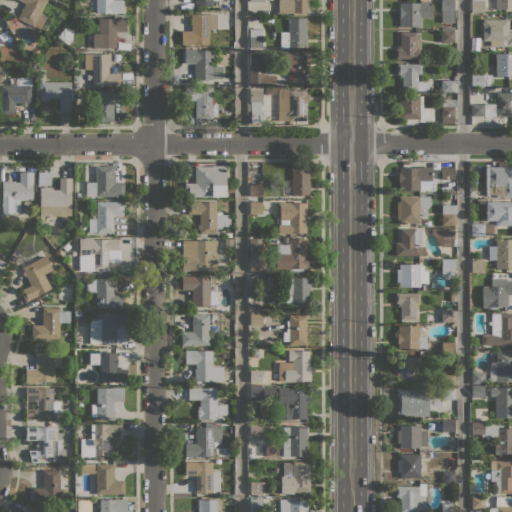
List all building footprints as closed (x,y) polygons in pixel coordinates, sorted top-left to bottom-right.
[(46,0),(39,13),(46,17),(39,29),(33,25),(32,26),(17,18),(25,3),(19,0),(46,0)] [(122,0),(122,12),(87,12),(87,0),(122,0)] [(278,0),(309,0),(309,13),(278,13),(278,0)] [(441,0),(453,0),(453,23),(441,23),(441,0)] [(483,0),(483,12),(471,12),(471,0),(483,0)] [(511,0),(511,9),(495,9),(495,0),(511,0)] [(398,3),(419,2),(419,1),(430,1),(430,4),(431,4),(431,17),(420,17),(420,26),(398,26),(398,3)] [(216,14),(216,29),(208,29),(208,44),(181,44),(181,31),(191,31),(191,14),(216,14)] [(125,18),(126,31),(115,31),(115,47),(92,48),(92,33),(98,33),(98,18),(125,18)] [(305,35),(306,35),(306,42),(305,42),(305,48),(279,48),(280,32),(288,32),(288,18),(305,18),(305,35)] [(511,45),(506,45),(506,42),(503,42),(503,45),(489,46),(489,40),(482,40),(482,19),(508,19),(508,31),(511,31),(511,45)] [(249,48),(249,35),(248,35),(248,28),(262,28),(262,35),(261,35),(261,48),(249,48)] [(453,30),(453,42),(441,42),(440,30),(453,30)] [(420,32),(419,48),(419,59),(395,59),(395,48),(397,48),(397,45),(400,45),(400,32),(420,32)] [(211,50),(211,66),(221,66),(221,78),(211,78),(212,79),(194,79),(194,63),(184,63),(184,50),(211,50)] [(495,53),(511,52),(511,75),(495,76),(495,53)] [(91,85),(91,69),(84,69),(84,53),(92,53),(92,54),(110,54),(110,66),(108,66),(108,73),(119,73),(119,85),(91,85)] [(248,53),(261,53),(261,64),(264,64),(264,75),(275,75),(275,87),(261,87),(261,88),(249,88),(248,53)] [(310,68),(308,68),(308,84),(291,84),(291,70),(285,70),(285,56),(290,56),(290,54),(309,54),(310,68)] [(396,63),(420,63),(420,74),(417,74),(417,81),(428,81),(428,91),(416,91),(416,90),(399,90),(399,77),(399,74),(396,74),(396,63)] [(471,75),(491,74),(491,85),(483,85),(483,86),(471,86),(471,75)] [(454,80),(454,92),(440,92),(440,80),(454,80)] [(70,81),(70,92),(72,92),(72,96),(71,96),(71,110),(59,110),(58,98),(48,98),(48,100),(39,100),(39,91),(38,91),(38,87),(39,87),(39,81),(70,81)] [(30,102),(13,102),(13,113),(0,113),(0,85),(30,85),(30,102)] [(211,103),(217,103),(217,116),(211,116),(211,118),(195,118),(195,101),(184,101),(184,86),(211,86),(211,103)] [(261,88),(261,123),(250,123),(250,109),(247,109),(247,102),(249,102),(249,88),(261,88)] [(122,90),(122,103),(112,104),(112,121),(96,121),(96,90),(122,90)] [(278,90),(305,90),(305,94),(309,94),(309,101),(305,101),(305,120),(277,120),(278,90)] [(495,104),(495,92),(511,92),(511,116),(470,116),(470,104),(495,104)] [(419,95),(422,95),(422,107),(433,107),(433,121),(418,122),(418,119),(398,119),(398,118),(396,118),(396,112),(399,112),(399,95),(419,95)] [(441,123),(441,99),(456,99),(455,106),(454,106),(454,118),(453,118),(453,123),(441,123)] [(398,181),(398,172),(396,172),(396,165),(402,165),(402,162),(418,162),(418,167),(431,167),(431,190),(398,190),(398,181)] [(441,167),(441,163),(451,163),(451,167),(453,167),(454,185),(441,185),(441,179),(437,179),(437,167),(441,167)] [(85,195),(85,182),(95,181),(95,166),(106,166),(106,165),(113,165),(114,182),(123,182),(124,196),(95,196),(95,195),(85,195)] [(194,165),(199,165),(199,166),(211,166),(211,165),(225,165),(226,196),(184,196),(184,182),(194,182),(194,165)] [(291,166),(308,165),(309,194),(291,195),(291,166)] [(485,166),(511,166),(511,196),(485,196),(485,198),(474,198),(474,189),(485,189),(485,166)] [(50,172),(50,185),(37,185),(38,171),(50,172)] [(32,199),(18,199),(18,214),(2,214),(2,181),(15,181),(15,182),(19,182),(19,172),(32,172),(32,199)] [(71,177),(71,178),(73,178),(73,191),(72,191),(72,196),(71,196),(71,215),(39,215),(39,203),(39,201),(39,200),(38,200),(38,197),(39,197),(39,193),(38,193),(38,190),(39,190),(39,187),(52,187),(52,189),(59,189),(59,185),(58,185),(58,181),(59,181),(59,177),(71,177)] [(261,184),(261,196),(249,196),(249,184),(261,184)] [(430,196),(430,205),(427,209),(427,217),(419,217),(419,223),(399,223),(399,219),(396,219),(396,201),(398,201),(398,196),(430,196)] [(123,201),(124,215),(113,215),(113,232),(96,232),(88,232),(88,217),(96,217),(96,201),(123,201)] [(216,201),(216,212),(222,212),(222,214),(230,214),(230,226),(222,226),(222,228),(216,228),(216,233),(199,233),(199,228),(197,228),(197,224),(199,224),(199,213),(187,213),(187,201),(216,201)] [(262,201),(262,213),(249,213),(249,201),(262,201)] [(511,201),(511,224),(495,224),(495,220),(485,220),(485,201),(511,201)] [(307,202),(307,216),(305,216),(306,233),(294,233),(294,235),(289,235),(289,233),(278,233),(278,224),(283,224),(283,219),(279,219),(279,205),(278,205),(278,202),(289,202),(289,203),(307,202)] [(441,213),(441,205),(456,204),(456,213),(454,213),(454,225),(441,225),(441,213)] [(484,223),(491,223),(491,234),(484,234),(470,235),(470,223),(484,223)] [(431,228),(441,228),(441,227),(454,227),(454,238),(453,238),(453,246),(440,246),(440,245),(431,233),(431,228)] [(419,255),(395,256),(394,242),(399,242),(399,229),(421,228),(421,246),(424,246),(427,254),(419,255)] [(216,270),(182,270),(181,240),(216,239),(216,237),(216,270)] [(79,238),(92,238),(120,238),(120,262),(111,262),(111,265),(108,265),(108,270),(79,270),(79,238)] [(224,238),(233,238),(233,248),(224,248),(224,238)] [(249,238),(263,238),(264,270),(249,270),(249,238)] [(307,266),(305,266),(305,269),(302,269),(302,271),(288,271),(288,269),(276,269),(275,244),(288,244),(288,239),(305,239),(305,254),(307,254),(307,266)] [(511,239),(511,268),(495,268),(495,259),(488,259),(488,245),(495,245),(495,239),(511,239)] [(45,255),(52,269),(43,273),(50,288),(25,301),(20,290),(31,285),(26,275),(24,276),(22,272),(24,271),(22,267),(45,255)] [(441,259),(453,259),(453,277),(441,277),(441,259)] [(483,260),(483,272),(471,272),(471,260),(483,260)] [(398,282),(396,282),(396,269),(398,269),(398,264),(423,264),(423,268),(428,268),(428,287),(427,287),(427,290),(417,290),(417,286),(398,287),(398,282)] [(209,276),(209,291),(217,291),(217,304),(209,304),(209,305),(191,305),(191,294),(192,294),(192,289),(182,289),(182,275),(209,276)] [(262,276),(262,288),(249,288),(249,276),(262,276)] [(309,277),(309,290),(309,307),(291,308),(291,302),(281,303),(281,294),(282,294),(282,277),(309,277)] [(482,286),(490,286),(490,277),(505,277),(505,280),(511,280),(511,294),(507,294),(507,306),(482,306),(482,286)] [(115,278),(115,290),(113,290),(113,294),(123,294),(123,307),(95,307),(95,292),(86,292),(86,278),(115,278)] [(419,303),(415,303),(415,320),(401,319),(401,306),(396,306),(397,292),(419,293),(419,303)] [(59,307),(59,311),(69,311),(69,323),(59,323),(59,338),(31,338),(31,325),(42,325),(42,307),(59,307)] [(454,310),(454,321),(441,322),(441,310),(454,310)] [(95,313),(126,313),(126,344),(89,343),(89,319),(95,319),(95,313)] [(262,313),(262,325),(249,325),(249,313),(262,313)] [(511,313),(511,344),(481,344),(481,334),(490,334),(490,313),(511,313)] [(209,345),(181,345),(181,331),(191,331),(191,314),(209,314),(209,345)] [(305,314),(306,345),(288,345),(288,341),(282,341),(282,331),(286,331),(286,321),(288,320),(288,315),(305,314)] [(397,344),(396,344),(396,333),(397,333),(397,325),(418,325),(418,336),(425,336),(426,347),(397,348),(397,344)] [(453,342),(453,354),(441,354),(441,342),(453,342)] [(262,356),(252,356),(252,348),(262,348),(262,356)] [(222,380),(201,381),(201,383),(195,383),(195,381),(194,381),(194,368),(195,368),(195,363),(185,363),(185,350),(212,350),(212,366),(222,366),(222,380)] [(308,366),(310,366),(310,381),(278,381),(278,362),(291,362),(291,360),(287,360),(287,350),(293,350),(293,351),(308,350),(308,366)] [(488,380),(489,368),(490,361),(495,361),(495,350),(511,350),(511,373),(499,373),(499,380),(488,380)] [(53,382),(25,382),(25,368),(35,369),(35,352),(62,352),(61,367),(53,367),(53,382)] [(116,352),(116,368),(125,368),(125,382),(98,382),(98,352),(116,352)] [(419,368),(429,367),(429,368),(434,368),(434,380),(430,380),(430,384),(414,384),(414,381),(396,381),(396,372),(399,372),(398,357),(419,357),(419,368)] [(262,370),(261,382),(249,382),(249,370),(262,370)] [(484,383),(470,383),(470,371),(484,371),(484,383)] [(441,386),(441,380),(438,380),(438,377),(441,377),(441,374),(454,374),(454,386),(441,386)] [(483,385),(483,396),(470,396),(471,385),(483,385)] [(113,418),(96,418),(96,416),(90,417),(90,404),(96,404),(96,387),(123,387),(123,401),(113,401),(113,418)] [(216,387),(216,397),(225,397),(224,413),(216,413),(216,419),(197,418),(197,406),(199,406),(199,400),(187,399),(188,387),(216,387)] [(262,387),(262,399),(249,399),(249,387),(262,387)] [(494,396),(490,396),(489,387),(511,387),(511,417),(494,417),(494,396)] [(52,401),(60,401),(60,411),(52,411),(52,418),(36,418),(36,419),(25,419),(25,409),(35,409),(35,401),(25,401),(25,388),(52,388),(52,401)] [(290,388),(290,389),(305,388),(305,396),(310,396),(310,401),(305,402),(305,418),(280,419),(279,404),(278,404),(277,388),(290,388)] [(441,388),(454,388),(454,399),(441,399),(441,388)] [(396,389),(423,389),(423,394),(428,394),(428,416),(396,416),(396,389)] [(453,420),(453,431),(441,431),(441,420),(453,420)] [(484,422),(484,423),(498,423),(498,428),(511,428),(511,453),(494,454),(493,443),(497,443),(497,436),(483,437),(483,433),(471,434),(471,423),(484,422)] [(80,438),(90,438),(90,424),(121,424),(121,437),(111,437),(111,456),(80,456),(80,438)] [(262,424),(262,437),(249,437),(249,424),(262,424)] [(419,425),(419,447),(398,447),(399,443),(396,443),(396,430),(398,430),(398,425),(419,425)] [(53,426),(53,440),(64,440),(64,460),(52,460),(52,456),(37,456),(37,462),(31,462),(28,450),(35,450),(35,444),(36,444),(36,440),(25,440),(25,426),(53,426)] [(305,426),(305,432),(306,432),(306,438),(305,438),(305,455),(282,455),(282,426),(305,426)] [(212,456),(185,456),(185,443),(195,443),(195,438),(194,438),(194,432),(195,432),(195,427),(212,427),(212,456)] [(419,453),(419,461),(427,461),(427,471),(419,471),(419,478),(399,477),(399,472),(396,472),(396,453),(419,453)] [(511,460),(511,493),(498,493),(498,492),(494,492),(494,481),(489,481),(489,469),(495,469),(495,460),(511,460)] [(309,491),(281,491),(281,476),(291,476),(291,461),(309,461),(309,491)] [(212,462),(212,471),(219,471),(219,490),(212,490),(212,492),(195,492),(195,475),(185,475),(185,462),(212,462)] [(94,463),(94,473),(79,473),(79,463),(94,463)] [(113,480),(123,480),(124,493),(96,494),(95,464),(113,463),(113,480)] [(59,469),(60,477),(66,477),(67,484),(60,485),(60,502),(32,502),(32,487),(43,487),(43,470),(59,469)] [(454,471),(454,483),(441,483),(441,471),(454,471)] [(265,481),(265,494),(249,493),(249,481),(265,481)] [(419,486),(419,485),(425,484),(425,508),(415,508),(415,511),(400,511),(400,499),(397,499),(397,496),(395,496),(395,486),(419,486)] [(509,496),(494,496),(494,505),(509,505),(509,496)] [(470,497),(484,497),(484,508),(470,508),(470,497)] [(126,498),(126,511),(99,511),(99,499),(126,498)] [(216,511),(199,511),(197,511),(197,499),(216,499),(216,511)] [(262,499),(262,511),(249,511),(249,499),(262,499)] [(290,499),(290,500),(306,500),(306,511),(278,511),(278,499),(290,499)] [(454,503),(454,511),(441,511),(441,503),(454,503)]
